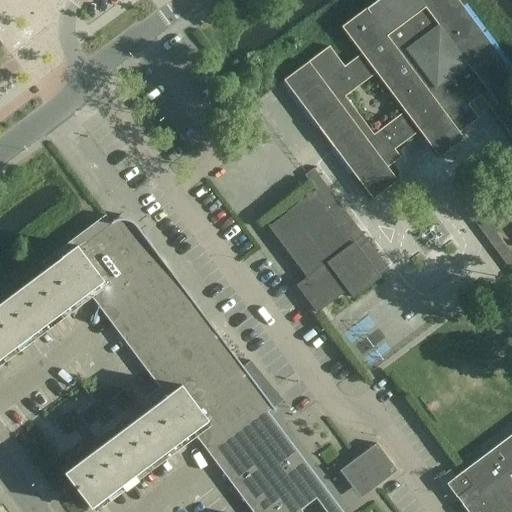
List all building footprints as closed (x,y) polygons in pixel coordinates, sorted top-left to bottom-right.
[(511,138),(511,72),(470,16),(457,0),(378,0),(342,27),(345,31),(362,54),(344,67),(329,47),(286,79),(284,81),(373,200),(398,182),(387,168),(400,158),(395,150),(420,132),(439,158),(464,139),(459,132),(478,118),(467,104),(480,94),(491,108),(489,109),(511,138)] [(85,151),(76,156),(102,203),(111,198),(85,151)] [(511,179),(503,186),(506,190),(493,199),(495,201),(511,222),(511,223),(511,179)] [(365,234),(365,233),(354,241),(316,190),(267,226),(306,278),(296,286),(316,313),(346,291),(352,299),(380,278),(358,248),(369,239),(367,240),(363,235),(365,234)] [(495,201),(480,212),(476,206),(467,213),(511,272),(511,254),(496,233),(511,222),(495,201)] [(112,222),(79,248),(104,281),(88,293),(160,389),(166,397),(182,385),(196,404),(208,421),(202,425),(213,440),(220,434),(226,442),(258,419),(272,408),(274,411),(275,410),(244,369),(244,368),(243,367),(138,227),(136,224),(133,222),(130,221),(127,220),(124,219),(121,215),(112,222)] [(49,267),(0,303),(0,359),(88,293),(104,281),(79,248),(77,246),(49,267)] [(152,408),(65,473),(91,508),(193,432),(202,425),(208,421),(182,385),(166,397),(152,407),(152,408)] [(211,457),(235,489),(284,453),(258,419),(226,442),(220,434),(213,440),(202,425),(193,432),(211,457)] [(511,511),(511,436),(466,470),(445,485),(459,503),(466,511),(511,511)] [(376,443),(354,460),(375,488),(397,471),(376,443)] [(235,489),(252,511),(301,476),(284,453),(235,489)] [(285,511),(313,492),(301,476),(252,511),(285,511)]
